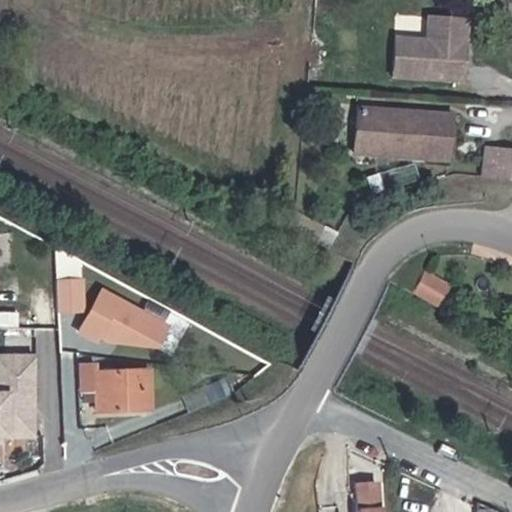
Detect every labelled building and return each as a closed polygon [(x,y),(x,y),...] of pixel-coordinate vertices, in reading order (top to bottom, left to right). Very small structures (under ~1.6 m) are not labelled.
[(397,39),(395,78),(465,81),(468,19),(429,17),(428,41),(397,39)] [(430,115),(361,112),(359,156),(428,158),(430,115)] [(455,116),(430,115),(428,158),(453,159),(455,116)] [(511,176),(511,148),(499,148),(497,175),(511,176)] [(434,306),(449,284),(425,268),(411,290),(434,306)] [(86,312),(84,277),(57,278),(59,313),(86,312)] [(170,325),(101,287),(79,329),(100,342),(160,348),(170,325)] [(0,436),(37,437),(39,353),(0,352),(0,436)] [(102,360),(79,360),(79,394),(104,393),(105,408),(155,405),(152,367),(102,369),(102,360)] [(367,511),(364,489),(346,491),(349,511),(367,511)] [(493,511),(492,511),(480,505),(467,499),(468,511),(493,511)]
